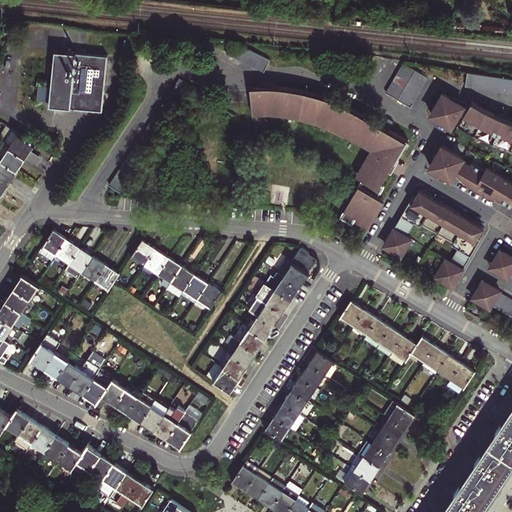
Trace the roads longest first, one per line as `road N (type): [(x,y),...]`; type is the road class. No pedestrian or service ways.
road 1 (residential): [(342,256),(199,462),(171,463),(0,375)]
road 2 (residential): [(410,120),(338,83),(215,81),(175,63),(79,214)]
road 3 (residential): [(342,256),(282,230),(79,214)]
road 4 (residential): [(447,317),(500,224),(413,175)]
road 5 (residential): [(511,376),(421,511)]
road 6 (residential): [(410,120),(436,77),(463,92),(511,100)]
